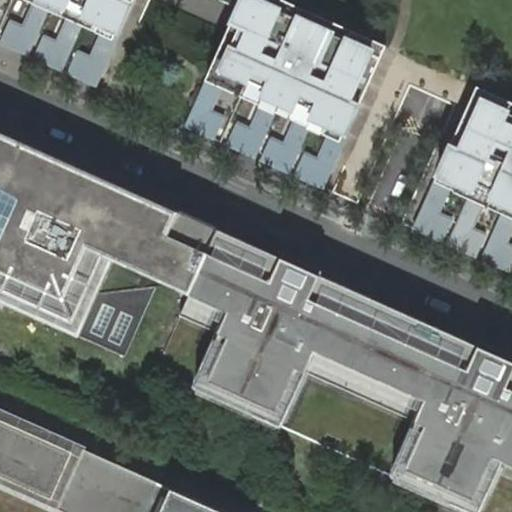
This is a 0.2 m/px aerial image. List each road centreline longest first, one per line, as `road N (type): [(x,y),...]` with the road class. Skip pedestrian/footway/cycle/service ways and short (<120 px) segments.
road 1 (residential): [(0,88),(511,318)]
road 2 (unknown): [(244,0),(384,67),(439,78),(511,120)]
